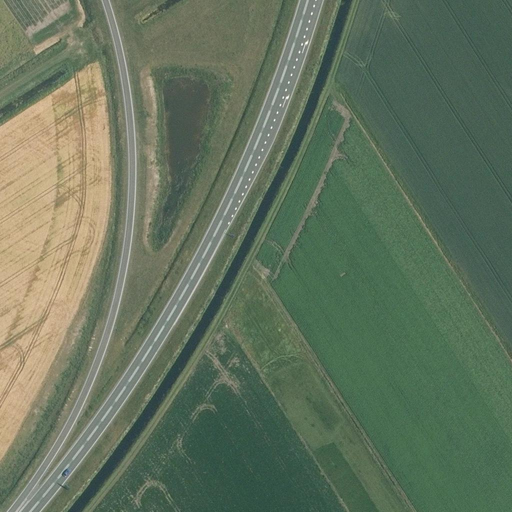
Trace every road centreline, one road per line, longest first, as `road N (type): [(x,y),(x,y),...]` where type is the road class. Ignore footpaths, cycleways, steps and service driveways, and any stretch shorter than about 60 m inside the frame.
road 1 (trunk): [(30,511),(115,400),(203,257),(274,98),(307,0)]
road 2 (trunk): [(105,0),(129,118),(121,279),(88,385),(14,511)]
